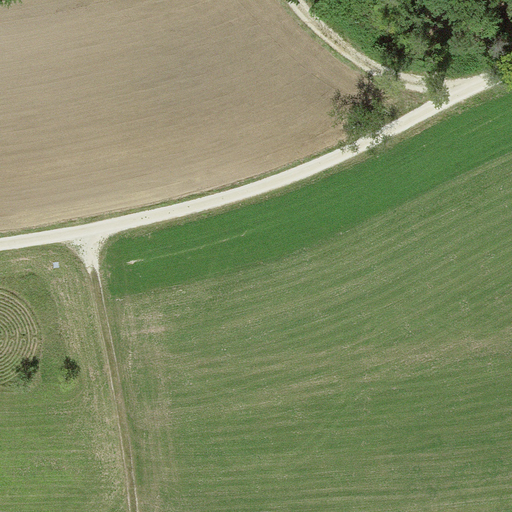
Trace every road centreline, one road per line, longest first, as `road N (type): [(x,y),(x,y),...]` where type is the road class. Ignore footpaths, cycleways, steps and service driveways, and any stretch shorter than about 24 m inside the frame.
road 1 (track): [(0,244),(90,236),(218,201),(326,161),(511,69)]
road 2 (track): [(131,511),(90,236)]
road 3 (track): [(458,92),(350,54),(291,0)]
